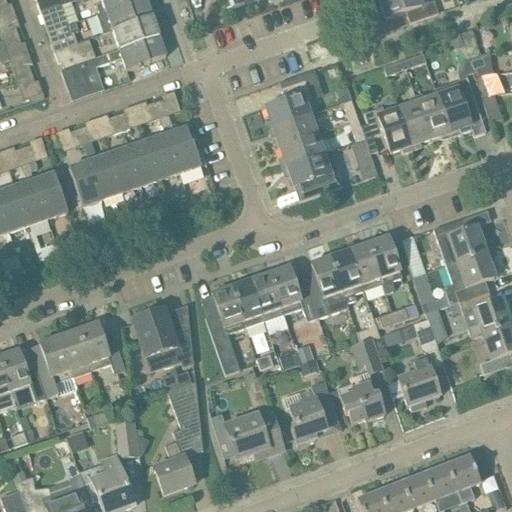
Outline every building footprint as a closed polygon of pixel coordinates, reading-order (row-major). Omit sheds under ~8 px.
[(34,0),(40,15),(59,8),(55,0),(34,0)] [(145,1),(144,0),(100,0),(103,5),(96,8),(99,17),(145,1)] [(419,3),(417,0),(381,0),(373,3),(375,8),(380,6),(385,22),(406,15),(409,26),(438,16),(434,5),(428,7),(426,1),(419,3)] [(112,34),(152,20),(145,1),(99,17),(96,18),(103,37),(112,33),(112,34)] [(59,8),(40,15),(47,35),(66,28),(59,8)] [(0,34),(3,43),(18,38),(16,30),(19,29),(15,17),(0,22),(0,34)] [(158,39),(152,20),(112,34),(119,53),(158,39)] [(73,37),(77,36),(74,25),(66,28),(47,35),(54,54),(77,46),(73,37)] [(468,63),(476,60),(480,58),(471,33),(459,37),(468,62),(468,63)] [(18,38),(3,43),(6,51),(21,46),(18,38)] [(99,81),(96,70),(99,69),(106,66),(110,65),(122,61),(126,74),(137,70),(138,72),(140,71),(140,69),(149,66),(149,65),(165,59),(158,39),(141,45),(119,53),(107,57),(103,58),(100,59),(95,61),(64,72),(60,73),(63,80),(67,93),(71,103),(103,92),(99,81)] [(77,46),(54,54),(58,65),(61,64),(64,72),(95,61),(89,42),(84,44),(77,46)] [(10,63),(16,82),(32,76),(29,69),(33,68),(29,56),(10,63)] [(423,57),(403,64),(406,72),(426,65),(423,57)] [(468,63),(472,74),(473,78),(482,75),(476,60),(468,63)] [(457,77),(459,84),(435,92),(437,99),(451,140),(472,133),(469,125),(480,121),(465,76),(472,74),(468,63),(468,62),(460,64),(457,77)] [(387,79),(406,72),(403,64),(384,71),(387,79)] [(35,85),(32,76),(16,82),(19,90),(22,102),(42,96),(38,84),(35,85)] [(285,103),(266,110),(271,125),(266,127),(268,132),(309,118),(304,104),(311,101),(302,77),(279,85),(281,92),(285,103)] [(482,102),(490,99),(483,79),(475,82),(482,102)] [(347,90),(336,93),(341,107),(351,103),(347,90)] [(446,142),(451,140),(437,99),(424,104),(422,97),(415,99),(430,142),(445,137),(446,142)] [(494,98),(490,99),(482,102),(490,126),(502,121),(494,98)] [(430,142),(415,99),(409,101),(412,108),(398,113),(412,154),(417,152),(415,147),(430,142)] [(162,102),(155,105),(160,121),(168,118),(162,102)] [(356,117),(351,104),(343,106),(347,120),(356,117)] [(152,124),(160,121),(155,105),(146,108),(152,124)] [(367,127),(360,129),(365,143),(369,157),(377,154),(373,140),(383,136),(390,156),(405,150),(407,155),(412,154),(398,113),(385,118),(383,111),(364,117),(365,122),(367,127)] [(130,131),(124,115),(116,118),(121,134),(130,131)] [(121,134),(116,118),(108,121),(113,137),(121,134)] [(309,118),(268,132),(270,137),(275,135),(280,150),(323,135),(321,128),(313,131),(309,118)] [(91,145),(86,129),(77,132),(83,147),(91,145)] [(352,132),(356,146),(365,143),(360,129),(352,132)] [(166,137),(179,177),(200,169),(192,146),(191,146),(185,130),(166,137)] [(83,147),(77,132),(69,134),(75,150),(83,147)] [(280,166),(282,171),(323,157),(318,143),(326,141),(323,135),(280,150),(285,165),(280,166)] [(146,144),(160,183),(179,177),(166,137),(146,144)] [(141,190),(160,183),(146,144),(127,150),(141,190)] [(31,148),(23,150),(28,166),(36,164),(31,148)] [(28,166),(23,150),(14,153),(20,169),(28,166)] [(108,157),(121,197),(141,190),(127,150),(108,157)] [(323,157),(282,171),(283,176),(288,174),(298,206),(342,190),(330,155),(323,157)] [(102,203),(121,197),(108,157),(88,164),(102,203)] [(82,210),(102,203),(88,164),(69,171),(82,210)] [(34,183),(48,222),(67,215),(54,176),(34,183)] [(14,189),(28,229),(48,222),(34,183),(14,189)] [(28,229),(14,189),(0,194),(0,210),(9,236),(28,229)] [(186,200),(174,204),(177,213),(189,209),(186,200)] [(0,238),(9,236),(0,210),(0,238)] [(446,269),(489,254),(480,229),(476,231),(476,230),(467,233),(463,222),(433,233),(446,269)] [(107,223),(79,232),(84,245),(112,235),(107,223)] [(387,240),(367,247),(381,288),(385,298),(391,296),(393,292),(391,285),(402,281),(387,240)] [(412,240),(401,244),(413,280),(425,276),(412,240)] [(349,253),(363,294),(381,288),(367,247),(349,253)] [(349,253),(330,260),(346,306),(355,303),(353,298),(363,294),(349,253)] [(489,254),(446,269),(452,288),(443,291),(446,299),(423,307),(426,316),(488,295),(485,284),(494,281),(493,280),(497,279),(489,254)] [(17,257),(0,262),(0,270),(2,276),(21,270),(17,257)] [(313,273),(303,276),(318,320),(347,311),(346,307),(346,306),(330,260),(310,266),(313,273)] [(307,324),(318,320),(303,276),(292,280),(288,270),(268,277),(282,318),(302,311),(307,324)] [(268,277),(250,283),(255,299),(264,324),(269,338),(287,332),(282,318),(268,277)] [(428,288),(424,277),(414,281),(417,292),(428,288)] [(231,290),(245,331),(264,324),(250,283),(231,290)] [(219,316),(205,321),(225,379),(240,374),(227,337),(245,331),(231,290),(223,292),(222,289),(213,293),(214,296),(212,296),(219,316)] [(492,305),(488,295),(426,316),(448,309),(452,320),(462,316),(462,317),(473,313),(478,327),(466,331),(470,342),(481,338),(511,327),(511,321),(505,302),(501,303),(501,302),(492,305)] [(136,322),(132,324),(145,361),(159,356),(165,371),(180,366),(182,371),(191,368),(193,368),(186,309),(185,309),(188,335),(173,340),(163,313),(151,317),(151,315),(150,313),(134,319),(135,321),(136,322)] [(404,311),(391,315),(395,327),(408,322),(404,311)] [(356,335),(360,346),(371,342),(378,339),(376,333),(373,322),(372,322),(370,315),(362,318),(367,331),(356,335)] [(395,327),(391,315),(378,320),(373,322),(376,333),(395,327)] [(428,322),(412,327),(421,354),(437,348),(428,322)] [(97,326),(77,333),(92,375),(111,368),(114,377),(125,373),(112,335),(101,338),(97,326)] [(511,327),(470,342),(470,343),(482,339),(490,364),(480,368),(483,378),(511,368),(511,362),(510,357),(511,356),(511,327)] [(77,333),(58,339),(67,364),(73,381),(92,375),(77,333)] [(356,334),(348,337),(352,348),(360,346),(356,335),(356,334)] [(40,350),(30,353),(46,400),(76,390),(73,381),(67,364),(58,339),(39,346),(40,350)] [(371,342),(360,346),(352,348),(351,349),(359,370),(365,368),(368,377),(381,372),(371,342)] [(308,348),(295,353),(295,354),(299,367),(313,362),(308,348)] [(18,353),(0,359),(0,366),(12,402),(32,396),(35,404),(46,400),(30,353),(19,357),(18,353)] [(299,367),(295,354),(276,360),(281,373),(299,367)] [(272,370),(268,358),(256,362),(260,374),(272,370)] [(397,383),(387,387),(392,402),(403,399),(407,410),(409,410),(410,415),(426,410),(424,405),(439,400),(424,359),(410,364),(414,375),(397,381),(397,383)] [(315,362),(298,368),(301,378),(318,372),(315,362)] [(0,366),(0,414),(15,410),(12,402),(0,366)] [(175,380),(178,391),(194,386),(193,374),(175,380)] [(255,381),(254,376),(243,380),(246,388),(252,386),(255,393),(261,391),(258,381),(256,382),(256,381),(255,381)] [(302,407),(288,412),(294,430),(290,431),(296,449),(315,442),(314,438),(326,434),(321,419),(333,415),(331,408),(327,395),(323,385),(309,390),(311,396),(299,400),(302,407)] [(178,391),(167,395),(181,433),(199,426),(194,386),(178,391)] [(327,395),(331,408),(341,405),(345,418),(348,417),(352,427),(364,422),(365,425),(384,419),(376,397),(372,399),(367,386),(352,391),(350,386),(336,391),(336,392),(327,395)] [(109,425),(106,415),(92,420),(96,430),(109,425)] [(283,453),(270,415),(256,420),(255,417),(224,428),(236,463),(264,453),(266,459),(283,453)] [(132,426),(131,418),(116,423),(117,428),(116,428),(120,461),(136,458),(132,426)] [(25,419),(19,421),(24,435),(27,445),(35,442),(32,431),(30,432),(25,419)] [(69,439),(75,455),(91,449),(85,434),(69,439)] [(24,435),(11,440),(15,451),(28,446),(27,445),(24,435)] [(170,466),(154,472),(156,480),(163,498),(193,487),(186,468),(177,443),(175,443),(175,444),(163,448),(170,466)] [(461,507),(462,506),(466,505),(474,502),(469,490),(478,487),(479,488),(480,487),(469,458),(468,459),(468,460),(446,469),(457,495),(457,496),(461,507)] [(91,483),(82,486),(91,509),(99,506),(101,511),(126,511),(134,509),(127,491),(115,459),(100,465),(105,478),(91,483)] [(434,504),(457,495),(446,469),(424,477),(434,504)] [(22,473),(13,477),(16,485),(25,482),(22,473)] [(411,511),(413,511),(434,504),(424,477),(402,486),(411,511)] [(25,482),(16,485),(19,493),(25,511),(43,511),(45,511),(84,511),(91,509),(79,478),(68,482),(69,484),(49,491),(48,490),(33,492),(32,480),(25,482)] [(411,511),(402,486),(379,495),(385,511),(411,511)] [(25,511),(19,493),(0,499),(0,500),(4,511),(25,511)] [(385,511),(379,495),(357,503),(357,502),(356,502),(359,511),(385,511)]
